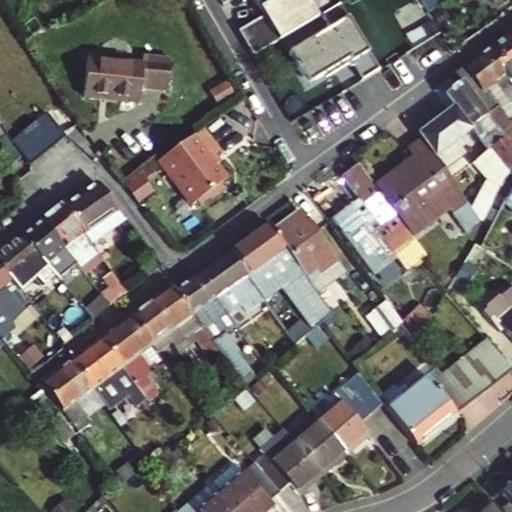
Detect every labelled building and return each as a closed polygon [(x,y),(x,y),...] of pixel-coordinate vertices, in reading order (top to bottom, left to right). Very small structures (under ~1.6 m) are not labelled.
[(249,0),(260,18),(234,32),(249,57),(314,19),(302,0),(249,0)] [(365,49),(337,5),(322,14),(330,27),(288,51),(305,79),(319,71),(346,55),(348,59),(365,49)] [(511,34),(511,33),(495,45),(511,68),(511,34)] [(511,68),(495,45),(455,74),(456,75),(463,85),(474,100),(484,93),(511,129),(511,111),(493,85),(503,78),(511,90),(511,68)] [(365,49),(348,59),(361,80),(378,70),(365,49)] [(145,63),(91,57),(87,95),(143,101),(144,89),(171,92),(175,57),(146,54),(145,63)] [(346,55),(319,71),(322,75),(348,59),(346,55)] [(511,129),(484,93),(474,100),(463,85),(456,75),(450,79),(458,90),(448,97),(456,108),(419,133),(423,138),(436,156),(473,131),(489,152),(478,161),(490,176),(484,204),(495,208),(506,181),(511,174),(511,129)] [(58,105),(47,114),(65,137),(77,128),(58,105)] [(47,114),(37,122),(55,146),(65,137),(47,114)] [(37,122),(26,131),(45,154),(55,146),(37,122)] [(207,129),(161,161),(194,205),(229,180),(214,158),(222,152),(207,129)] [(45,154),(26,131),(15,139),(15,141),(33,164),(45,154)] [(474,246),(491,213),(470,204),(436,156),(423,138),(408,148),(415,159),(376,188),(414,238),(450,211),(474,246)] [(334,220),(364,260),(386,243),(394,253),(405,268),(422,254),(409,235),(409,232),(356,165),(343,175),(361,198),(334,220)] [(124,239),(133,232),(135,230),(98,183),(66,207),(95,243),(115,228),(124,239)] [(64,204),(43,219),(81,267),(101,251),(95,243),(66,207),(64,204)] [(301,210),(275,230),(287,248),(299,264),(321,294),(346,274),(301,210)] [(81,267),(43,219),(22,236),(45,265),(63,251),(72,263),(68,266),(77,276),(84,271),(81,267)] [(270,223),(229,253),(247,277),(264,300),(280,288),(300,315),(309,328),(331,308),(321,294),(299,264),(287,248),(275,230),(270,223)] [(22,236),(0,253),(0,266),(18,291),(31,280),(23,270),(29,266),(60,305),(71,297),(45,265),(22,236)] [(386,243),(364,260),(372,271),(394,253),(386,243)] [(106,257),(101,251),(81,267),(84,271),(85,272),(106,257)] [(247,277),(229,253),(200,274),(218,299),(230,316),(244,306),(248,311),(264,300),(247,277)] [(18,291),(0,266),(0,297),(7,291),(16,302),(23,297),(18,291)] [(132,290),(117,270),(104,280),(109,287),(102,293),(112,306),(120,299),(132,290)] [(218,299),(200,274),(176,291),(194,315),(195,317),(218,299)] [(176,291),(172,285),(132,315),(154,345),(194,315),(176,291)] [(418,342),(443,304),(433,292),(402,320),(403,321),(418,342)] [(238,327),(230,316),(218,299),(195,317),(215,344),(224,338),(238,327)] [(389,302),(374,313),(389,333),(403,321),(402,320),(389,302)] [(0,341),(7,335),(0,326),(10,318),(0,306),(0,341)] [(39,319),(29,306),(23,310),(34,324),(39,319)] [(511,308),(498,320),(511,335),(511,308)] [(377,330),(346,355),(352,363),(389,333),(374,313),(368,318),(377,330)] [(154,345),(132,315),(102,338),(124,367),(127,371),(138,385),(154,373),(140,356),(154,345)] [(300,315),(284,327),(294,341),(309,328),(300,315)] [(511,368),(490,342),(483,334),(438,368),(444,376),(449,372),(473,404),(511,373),(511,368)] [(124,367),(102,338),(71,362),(93,391),(124,367)] [(23,349),(12,358),(27,376),(38,367),(23,349)] [(93,391),(71,362),(44,382),(67,412),(93,391)] [(152,405),(138,385),(127,371),(119,378),(144,411),(152,405)] [(417,447),(473,404),(449,372),(444,376),(434,383),(429,377),(388,409),(417,447)] [(371,417),(383,407),(359,374),(344,387),(371,417)] [(344,387),(335,394),(342,402),(319,422),(348,456),(371,437),(361,426),(371,417),(344,387)] [(79,408),(68,417),(80,433),(91,425),(79,408)] [(319,422),(296,442),(325,476),(348,456),(319,422)] [(325,476),(296,442),(273,461),(266,453),(254,464),(280,494),(292,484),(302,496),(325,476)] [(280,494),(254,464),(242,474),(234,464),(211,484),(220,494),(235,511),(270,511),(275,508),(270,503),(280,494)] [(511,501),(498,511),(511,511),(511,477),(500,488),(511,501)] [(235,511),(220,494),(198,511),(235,511)] [(498,511),(487,499),(472,511),(498,511)]
